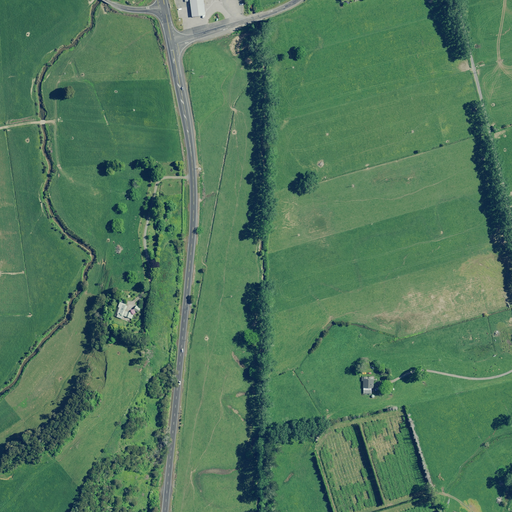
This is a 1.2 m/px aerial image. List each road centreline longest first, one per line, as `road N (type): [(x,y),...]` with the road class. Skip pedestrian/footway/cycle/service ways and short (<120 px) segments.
road 1 (primary): [(171,43),(195,193),(167,511)]
road 2 (secondary): [(171,43),(297,0)]
